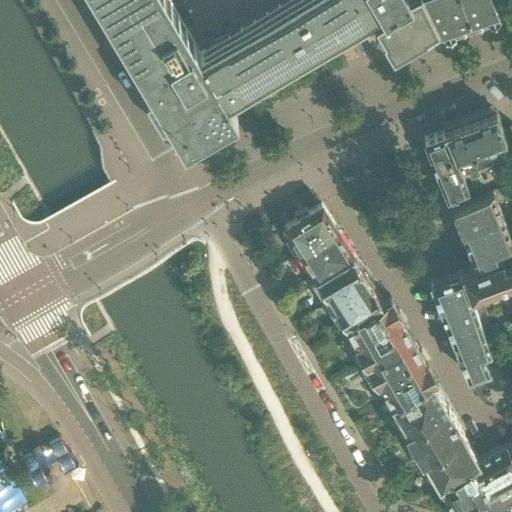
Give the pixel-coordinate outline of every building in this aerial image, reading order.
[(236,113),(228,99),(346,30),(351,27),(374,13),(377,16),(375,17),(391,44),(425,25),(421,18),(433,11),(435,16),(435,17),(437,16),(442,27),(443,27),(444,27),(444,28),(445,29),(446,29),(447,29),(448,29),(452,28),(452,27),(453,26),(453,25),(453,24),(454,23),(470,17),(470,18),(471,17),(464,0),(97,0),(149,87),(144,89),(160,116),(165,114),(183,144),(194,138),(208,129),(209,131),(234,116),(233,115),(236,113)] [(495,0),(464,0),(471,17),(487,11),(487,12),(488,11),(489,13),(490,13),(491,13),(495,12),(496,12),(496,11),(496,10),(496,9),(498,8),(498,7),(499,7),(495,0)] [(443,129),(444,130),(455,156),(477,147),(498,139),(503,150),(510,147),(495,109),(443,129)] [(462,175),(455,156),(444,130),(423,137),(430,154),(429,154),(436,170),(437,170),(446,195),(467,186),(462,175)] [(506,159),(503,150),(498,139),(477,147),(485,166),(506,159)] [(477,147),(455,156),(462,175),(485,166),(477,147)] [(23,217),(16,204),(14,205),(21,218),(24,220),(25,222),(28,224),(33,226),(35,227),(42,227),(46,225),(52,221),(119,184),(118,182),(115,184),(51,220),(43,224),(39,225),(34,225),(31,224),(27,222),(25,220),(23,217)] [(460,228),(502,212),(492,189),(472,197),(451,206),(460,228)] [(285,239),(295,253),(337,227),(321,202),(308,210),(305,206),(295,213),(297,217),(286,224),(286,225),(283,227),(289,236),(285,239)] [(489,242),(511,234),(502,212),(460,228),(468,247),(488,239),(489,242)] [(295,253),(310,277),(352,251),(337,227),(295,253)] [(511,233),(511,234),(489,242),(488,239),(468,247),(475,264),(460,269),(461,270),(459,270),(464,286),(469,285),(490,348),(490,349),(496,347),(497,348),(499,347),(493,327),(485,330),(482,320),(489,317),(480,290),(510,279),(511,286),(511,233)] [(107,326),(106,325),(89,334),(83,324),(81,319),(81,317),(81,312),(81,308),(83,303),(86,301),(91,298),(95,296),(161,257),(190,241),(193,240),(195,240),(198,240),(201,241),(203,244),(206,243),(203,240),(199,238),(195,238),(191,239),(189,240),(160,256),(93,294),(89,296),(86,298),(84,300),(83,302),(80,306),(79,310),(79,313),(79,317),(80,321),(82,325),(88,336),(107,326)] [(310,277),(323,298),(365,274),(362,268),(352,251),(310,277)] [(464,286),(459,270),(450,273),(441,276),(432,280),(432,279),(430,280),(430,282),(431,282),(438,300),(459,350),(468,372),(488,366),(482,351),(490,348),(469,285),(464,286)] [(339,322),(344,318),(381,298),(370,280),(369,281),(365,274),(323,298),(329,308),(339,322)] [(349,346),(360,365),(412,335),(398,311),(399,310),(389,293),(381,298),(344,318),(357,341),(349,346)] [(392,400),(431,377),(435,374),(426,357),(425,358),(412,335),(360,365),(370,383),(378,378),(391,400),(392,400)] [(405,427),(406,428),(447,404),(431,377),(392,400),(407,426),(405,427)] [(423,455),(463,432),(448,404),(447,404),(406,428),(421,456),(423,455)] [(437,481),(438,483),(455,473),(454,471),(478,458),(463,432),(423,455),(438,480),(437,481)] [(478,458),(495,490),(511,480),(511,455),(505,442),(478,458)] [(456,511),(457,511),(486,496),(486,495),(495,490),(478,458),(454,471),(455,473),(438,483),(456,511)] [(511,511),(511,480),(495,490),(486,495),(486,496),(495,511),(511,511)]
